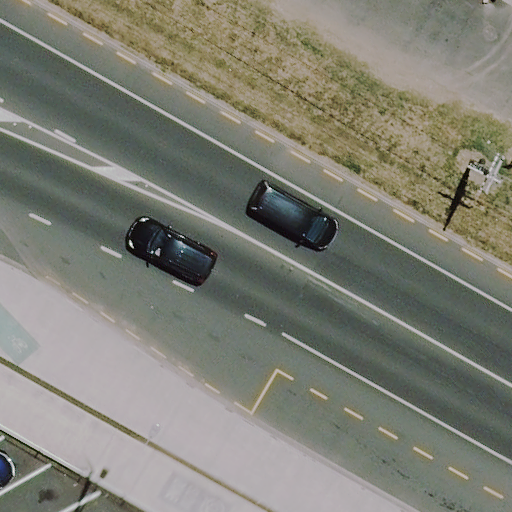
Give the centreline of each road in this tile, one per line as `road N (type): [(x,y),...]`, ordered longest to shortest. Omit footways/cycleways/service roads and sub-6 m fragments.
road 1 (trunk): [(0,101),(511,385)]
road 2 (residential): [(384,0),(511,72)]
